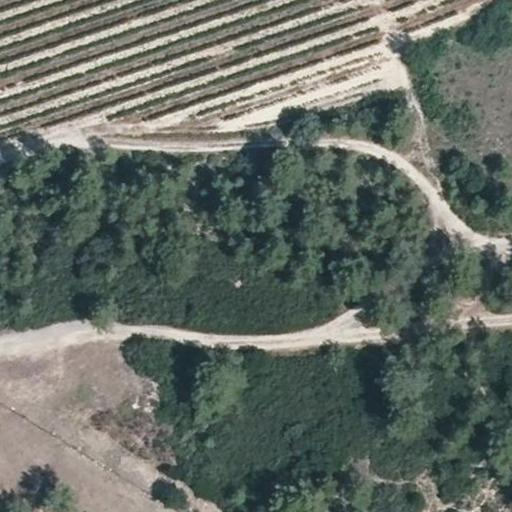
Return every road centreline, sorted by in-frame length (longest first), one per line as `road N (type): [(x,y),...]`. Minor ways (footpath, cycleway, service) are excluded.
road 1 (track): [(0,336),(121,328),(249,345),(317,337),(470,242),(511,236)]
road 2 (track): [(470,242),(415,175),(375,151),(318,141),(82,143),(0,164)]
road 3 (track): [(511,317),(317,337)]
